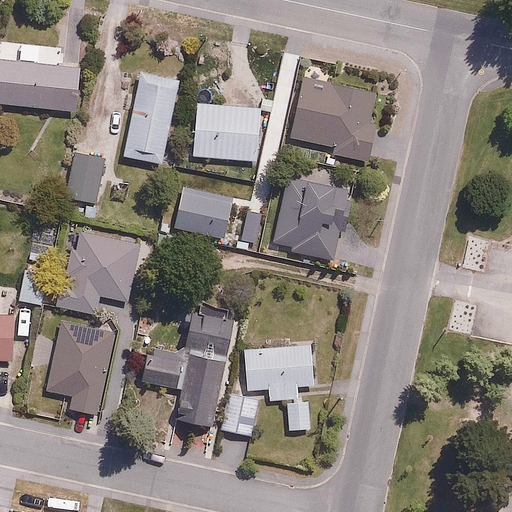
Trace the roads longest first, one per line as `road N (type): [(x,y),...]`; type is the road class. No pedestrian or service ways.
road 1 (residential): [(458,38),(355,511)]
road 2 (residential): [(305,511),(0,445)]
road 3 (residential): [(458,38),(284,0)]
